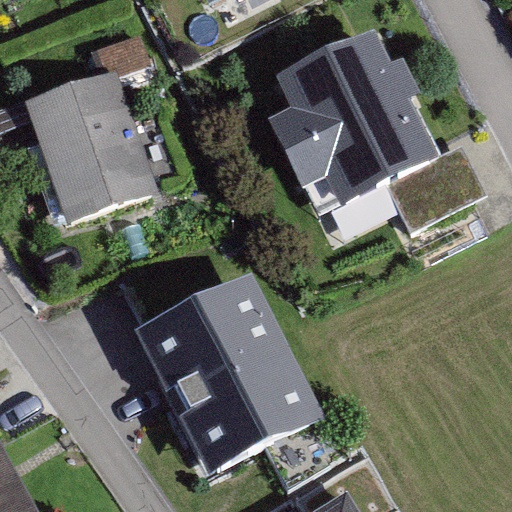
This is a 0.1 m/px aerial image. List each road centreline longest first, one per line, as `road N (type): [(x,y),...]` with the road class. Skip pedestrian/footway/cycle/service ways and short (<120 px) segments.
road 1 (residential): [(0,301),(147,511)]
road 2 (residential): [(455,0),(511,107)]
